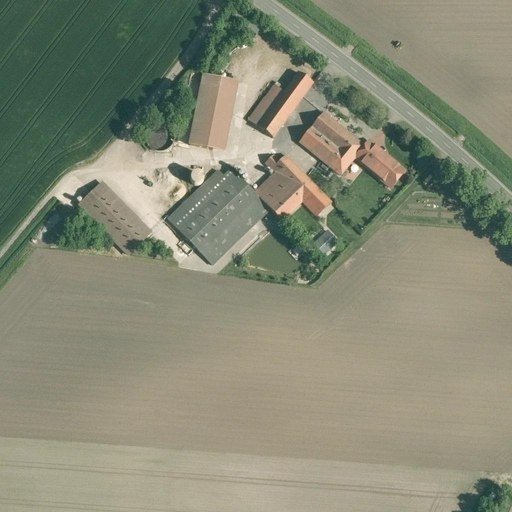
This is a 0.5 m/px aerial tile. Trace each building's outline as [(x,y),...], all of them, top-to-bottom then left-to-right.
[(273,139),(313,84),(298,73),(294,79),(284,72),(248,121),(273,139)] [(238,83),(202,76),(189,146),(225,153),(238,83)] [(355,160),(364,149),(323,115),(299,143),(341,177),(355,160)] [(369,143),(364,149),(355,160),(390,189),(404,172),(369,143)] [(317,218),(331,203),(285,157),(279,163),(273,156),(265,164),(275,174),(254,194),(231,170),(224,177),(218,172),(167,221),(212,267),(269,210),(281,222),(302,202),(317,218)] [(151,233),(104,183),(81,205),(128,255),(151,233)]
